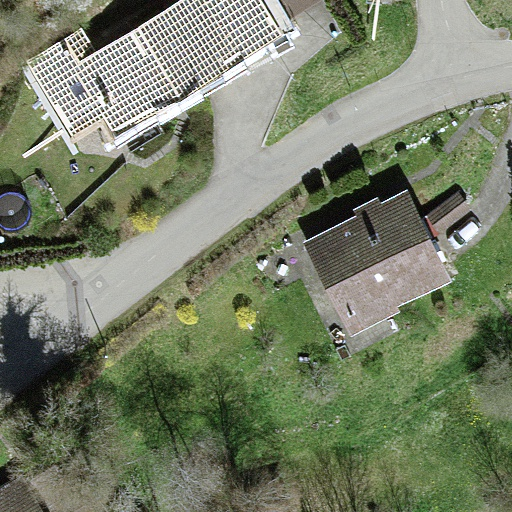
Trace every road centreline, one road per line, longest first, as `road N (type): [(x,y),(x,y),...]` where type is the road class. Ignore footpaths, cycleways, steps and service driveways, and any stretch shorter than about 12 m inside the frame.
road 1 (residential): [(477,78),(415,102),(339,147),(134,300)]
road 2 (residential): [(134,300),(0,406)]
road 3 (residential): [(134,300),(0,301)]
